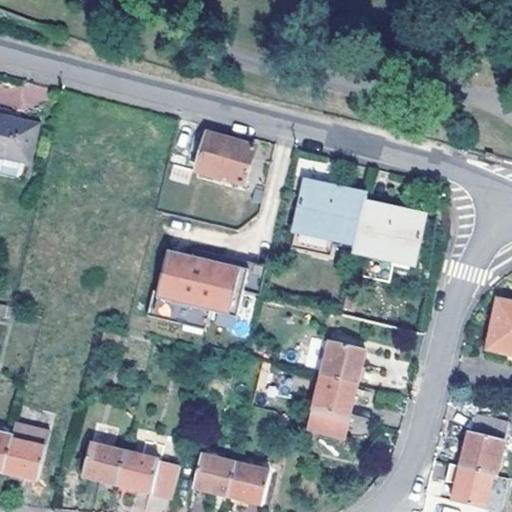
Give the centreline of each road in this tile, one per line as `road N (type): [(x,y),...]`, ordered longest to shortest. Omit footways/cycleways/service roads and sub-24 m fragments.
road 1 (unclassified): [(0,50),(435,171),(510,200)]
road 2 (residential): [(510,200),(453,304),(414,466),(377,511)]
